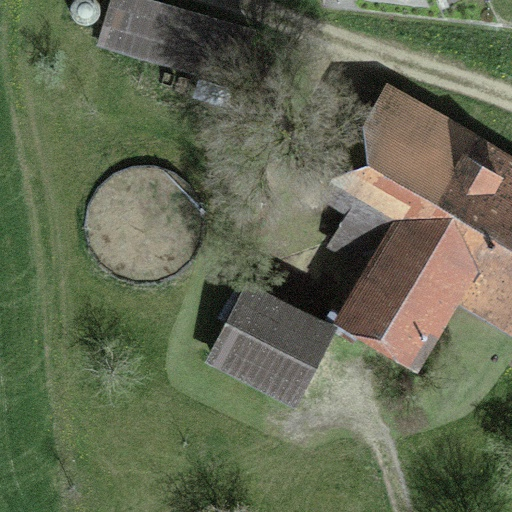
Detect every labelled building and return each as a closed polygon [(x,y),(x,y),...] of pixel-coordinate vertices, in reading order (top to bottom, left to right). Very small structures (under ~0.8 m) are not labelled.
[(77,20),(79,21),(81,22),(84,22),(86,22),(89,22),(91,20),(93,19),(95,17),(97,16),(98,13),(99,11),(99,8),(99,6),(99,3),(98,1),(97,0),(72,0),(73,0),(72,3),(71,5),(71,7),(71,10),(71,12),(72,14),(73,16),(75,18),(77,20)] [(145,0),(112,0),(101,41),(238,81),(252,31),(145,0)] [(511,297),(511,159),(396,91),(336,194),(355,205),(332,244),(362,261),(335,308),(415,355),(451,294),(487,315),(501,291),(511,297)] [(108,272),(125,282),(144,285),(163,282),(180,273),(193,260),(202,242),(204,223),(200,205),(191,188),(175,175),(157,168),(136,167),(117,173),(101,186),(90,203),(86,222),(88,241),(95,259),(108,272)] [(328,326),(251,286),(214,359),(291,398),(328,326)]
